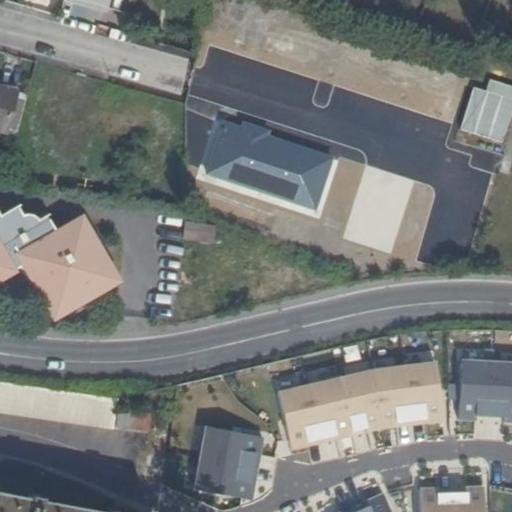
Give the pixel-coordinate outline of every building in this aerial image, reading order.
[(511,84),(486,80),(484,90),(469,86),(459,133),(504,143),(511,107),(511,84)] [(0,130),(17,135),(28,94),(0,85),(0,130)] [(0,282),(22,270),(51,323),(118,287),(90,234),(64,248),(49,220),(40,225),(24,221),(18,210),(4,218),(0,210),(0,282)] [(183,222),(181,240),(211,243),(213,225),(183,222)] [(348,355),(273,375),(284,442),(375,427),(443,415),(430,344),(409,347),(348,355)] [(511,348),(454,344),(453,419),(511,418),(511,348)] [(0,407),(113,424),(118,394),(0,376),(0,407)] [(263,431),(202,411),(191,481),(255,496),(263,431)] [(484,511),(485,478),(418,478),(415,511),(484,511)] [(388,511),(376,484),(323,507),(324,511),(388,511)] [(127,511),(118,510),(119,503),(109,501),(107,508),(40,496),(40,489),(29,487),(27,493),(0,488),(0,511),(127,511)]
